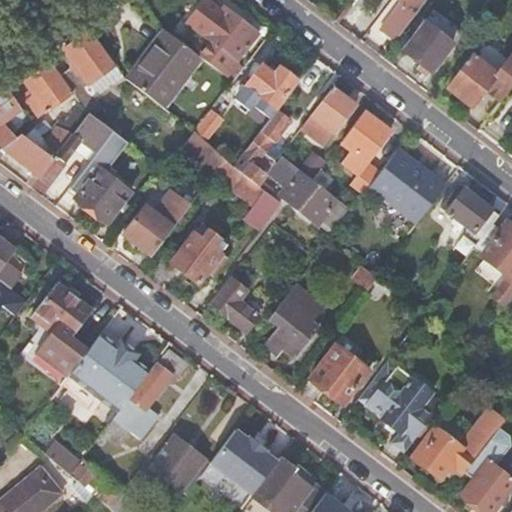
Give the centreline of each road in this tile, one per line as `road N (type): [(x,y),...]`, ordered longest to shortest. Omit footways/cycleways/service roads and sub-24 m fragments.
road 1 (residential): [(419,511),(0,193)]
road 2 (residential): [(276,0),(511,179)]
